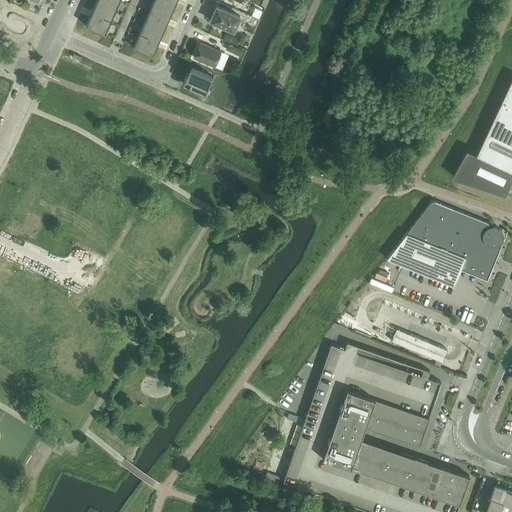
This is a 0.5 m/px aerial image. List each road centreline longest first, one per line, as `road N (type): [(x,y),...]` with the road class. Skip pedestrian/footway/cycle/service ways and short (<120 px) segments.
road 1 (residential): [(199,0),(158,76),(49,31)]
road 2 (unclassified): [(511,303),(464,425),(472,444),(486,449)]
road 3 (unknown): [(0,240),(72,275),(116,275)]
